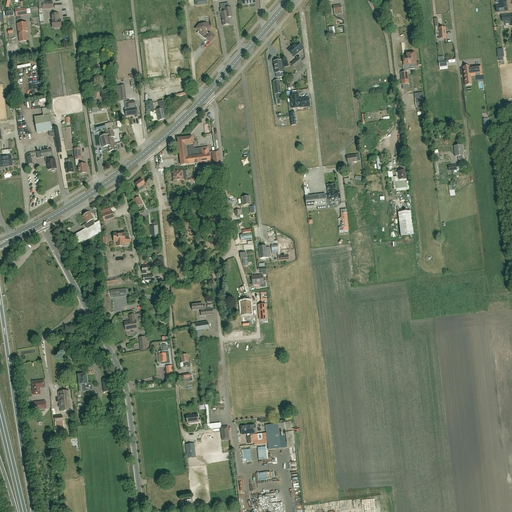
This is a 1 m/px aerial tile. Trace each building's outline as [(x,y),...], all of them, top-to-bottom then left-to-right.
[(504,11),(504,6),(506,6),(505,0),(496,0),(496,1),(496,2),(497,4),(499,3),(500,6),(495,7),(496,13),(504,11)] [(49,12),(49,9),(53,9),(52,3),(42,3),(43,9),(43,12),(49,12)] [(342,14),(342,12),(341,5),(333,6),(334,13),(334,15),(342,14)] [(26,8),(15,10),(16,17),(27,15),(26,8)] [(231,8),(225,9),(225,12),(221,13),(222,18),(223,26),(229,25),(228,18),(232,17),(231,8)] [(51,14),(52,21),(53,28),(61,28),(61,21),(59,21),(58,14),(51,14)] [(20,42),(27,41),(26,32),(28,32),(27,23),(17,25),(20,42)] [(201,25),(197,29),(199,31),(197,33),(205,40),(206,39),(211,42),(215,38),(210,34),(209,35),(206,32),(210,28),(205,24),(201,25)] [(303,49),(298,43),(289,50),(294,57),(303,49)] [(404,65),(416,64),(415,53),(407,54),(407,57),(403,57),(404,65)] [(294,69),(302,62),(298,58),(290,64),(294,69)] [(276,74),(282,73),(280,61),(274,62),(276,74)] [(469,77),(482,75),(481,66),(469,68),(469,72),(468,72),(469,77)] [(477,81),(477,89),(485,88),(484,80),(477,81)] [(115,102),(120,101),(126,100),(124,85),(113,87),(115,102)] [(310,107),(309,98),(299,100),(298,94),(290,95),(292,109),(310,107)] [(417,111),(424,110),(425,110),(424,94),(415,96),(415,98),(416,109),(417,111)] [(125,110),(126,116),(138,114),(137,108),(133,109),(133,106),(135,106),(135,101),(128,102),(129,107),(126,107),(126,109),(125,110)] [(158,121),(166,119),(164,111),(165,111),(163,101),(159,102),(160,108),(157,109),(157,110),(156,110),(158,121)] [(51,138),(55,137),(53,130),(52,131),(49,116),(48,108),(47,108),(46,105),(43,106),(42,102),(40,102),(41,109),(42,109),(43,117),(34,118),(37,133),(48,131),(49,137),(51,138)] [(115,137),(113,130),(107,131),(108,136),(109,138),(106,139),(108,146),(110,152),(115,150),(114,147),(116,147),(114,140),(113,140),(113,137),(115,137)] [(103,147),(108,146),(106,139),(109,138),(108,136),(100,138),(103,147)] [(188,165),(210,162),(209,155),(208,148),(192,150),(191,145),(193,145),(192,137),(177,139),(181,166),(188,165)] [(77,145),(78,149),(73,150),(75,160),(81,160),(79,149),(81,148),(81,144),(77,145)] [(463,151),(463,145),(454,146),(455,157),(458,156),(458,160),(463,160),(462,156),(463,156),(463,151)] [(37,158),(42,157),(45,156),(45,161),(46,162),(48,162),(49,169),(56,168),(54,159),(53,159),(53,156),(52,149),(36,152),(37,158)] [(215,173),(222,172),(219,151),(212,152),(215,173)] [(351,163),(360,161),(359,155),(347,157),(348,163),(348,166),(352,166),(351,163)] [(7,166),(12,166),(11,156),(0,157),(0,167),(0,166),(7,165),(7,166)] [(80,174),(87,173),(86,168),(87,167),(86,164),(78,165),(80,174)] [(397,191),(407,190),(405,171),(398,171),(398,177),(395,177),(396,186),(395,186),(395,190),(397,190),(397,191)] [(186,180),(186,176),(185,172),(182,172),(173,173),(174,182),(183,181),(183,180),(186,180)] [(138,189),(140,192),(147,187),(145,184),(142,180),(135,185),(138,189)] [(335,185),(327,186),(329,201),(341,199),(340,194),(337,195),(335,185)] [(325,194),(321,194),(305,196),(307,208),(326,206),(325,194)] [(114,218),(112,211),(101,215),(104,222),(114,218)] [(398,213),(399,219),(401,236),(410,235),(409,234),(413,234),(411,218),(410,211),(398,213)] [(82,227),(84,230),(80,232),(82,235),(75,239),(78,244),(85,240),(85,241),(91,237),(90,236),(98,232),(99,234),(102,232),(99,221),(95,223),(89,213),(83,217),(87,223),(84,225),(84,226),(82,227)] [(123,247),(123,242),(124,242),(124,243),(130,243),(130,239),(125,239),(125,234),(118,234),(118,235),(114,235),(114,242),(117,242),(117,247),(123,247)] [(260,259),(267,258),(266,246),(259,247),(260,259)] [(147,274),(147,272),(150,272),(150,266),(142,267),(143,273),(142,273),(143,275),(147,274)] [(261,288),(266,288),(265,282),(263,282),(262,276),(252,277),(253,285),(260,284),(261,288)] [(110,291),(111,298),(127,297),(126,294),(129,293),(129,289),(110,291)] [(250,299),(241,300),(242,312),(251,311),(250,299)] [(202,304),(195,305),(191,305),(192,311),(200,310),(201,312),(201,316),(213,315),(212,309),(205,310),(205,306),(203,307),(202,304)] [(259,317),(266,316),(265,304),(258,305),(259,317)] [(126,331),(137,329),(136,321),(135,321),(134,315),(129,316),(130,322),(125,323),(126,331)] [(196,331),(209,329),(208,322),(195,324),(196,331)] [(159,363),(168,362),(167,354),(158,355),(159,363)] [(189,362),(188,362),(187,355),(181,356),(182,363),(183,363),(183,367),(190,366),(189,362)] [(91,383),(87,383),(86,375),(78,376),(77,376),(78,379),(79,379),(79,385),(82,384),(83,391),(92,390),(91,383)] [(104,393),(111,392),(109,379),(102,380),(104,393)] [(45,388),(44,381),(32,382),(33,396),(40,395),(40,388),(45,388)] [(70,410),(69,403),(70,403),(69,391),(58,392),(59,404),(60,404),(61,412),(70,410)] [(46,410),(45,402),(34,403),(34,404),(31,405),(32,410),(35,410),(35,411),(46,410)] [(187,424),(198,422),(197,415),(186,416),(187,424)] [(269,450),(293,447),(290,422),(278,424),(266,426),(269,450)] [(248,444),(254,443),(254,445),(267,443),(266,433),(262,434),(262,439),(259,440),(258,434),(252,435),(250,436),(250,434),(256,433),(255,425),(241,427),(242,435),(248,434),(248,437),(247,437),(248,444)] [(222,441),(229,440),(227,427),(221,428),(222,441)] [(196,460),(196,457),(194,444),(186,445),(187,458),(188,461),(196,460)]
